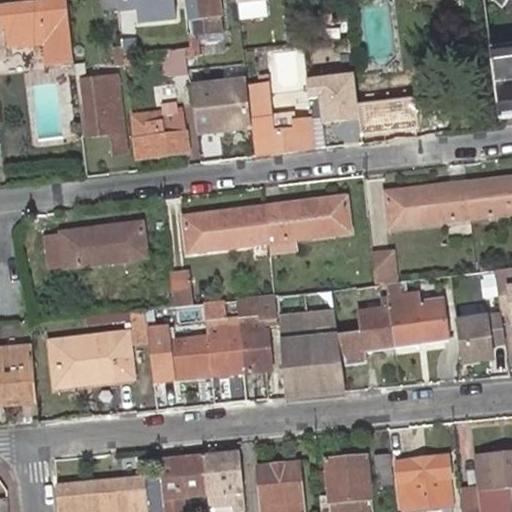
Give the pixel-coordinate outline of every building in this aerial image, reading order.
[(8,44),(47,39),(42,0),(27,0),(0,3),(0,61),(10,61),(8,44)] [(138,0),(118,0),(119,5),(120,11),(139,9),(138,0)] [(177,0),(138,0),(141,28),(180,24),(177,0)] [(219,0),(197,0),(199,17),(188,18),(190,50),(191,58),(203,57),(201,34),(221,30),(219,15),(222,15),(219,0)] [(262,0),(231,0),(232,8),(263,5),(262,0)] [(123,39),(124,46),(125,55),(132,55),(131,45),(130,37),(123,39)] [(511,42),(491,45),(500,118),(511,116),(511,42)] [(125,55),(124,46),(115,47),(118,67),(126,66),(125,55)] [(125,55),(126,66),(133,65),(132,55),(125,55)] [(85,63),(75,65),(84,137),(108,135),(111,154),(126,152),(118,78),(87,82),(85,63)] [(355,74),(307,78),(309,99),(321,98),(324,124),(360,121),(358,107),(355,74)] [(193,84),(197,130),(214,128),(215,133),(253,128),(252,120),(250,98),(248,85),(247,77),(193,84)] [(269,83),(248,85),(250,98),(252,120),(254,120),(258,155),(314,148),(311,119),(295,121),(297,129),(275,132),(274,124),(273,114),(269,83)] [(417,99),(358,107),(360,121),(363,143),(421,135),(417,99)] [(135,141),(136,159),(187,153),(182,110),(160,113),(161,123),(147,124),(146,115),(132,117),(135,141)] [(295,121),(294,111),(273,114),(274,124),(275,132),(297,129),(295,121)] [(161,123),(160,113),(146,115),(147,124),(161,123)] [(511,180),(463,186),(467,223),(511,217),(511,180)] [(467,223),(463,186),(382,196),(387,232),(467,223)] [(344,202),(263,211),(267,248),(273,247),(296,244),(348,237),(344,202)] [(267,248),(263,211),(181,221),(185,258),(267,248)] [(138,227),(57,236),(58,239),(41,241),(44,273),(63,270),(62,273),(143,263),(138,227)] [(296,244),(273,247),(274,256),(297,253),(296,244)] [(511,288),(506,290),(506,285),(505,281),(509,281),(511,280),(511,279),(511,271),(497,272),(500,293),(500,296),(507,295),(511,325),(511,324),(511,288)] [(187,280),(167,281),(170,308),(189,306),(187,280)] [(389,295),(390,303),(391,311),(422,306),(420,290),(389,295)] [(273,298),(256,299),(258,315),(259,324),(277,323),(274,298),(273,298)] [(208,320),(258,315),(256,299),(206,304),(208,320)] [(391,311),(390,303),(358,307),(360,328),(339,331),(343,367),(367,364),(366,353),(396,349),(391,311)] [(391,311),(396,349),(450,345),(445,305),(422,306),(391,311)] [(337,307),(278,313),(286,396),(346,390),(343,367),(339,331),(337,307)] [(149,310),(135,312),(139,344),(153,342),(149,310)] [(502,310),(457,316),(463,364),(496,360),(494,345),(506,343),(502,310)] [(206,338),(210,376),(271,370),(268,333),(249,334),(248,326),(239,326),(240,335),(208,338),(206,338)] [(240,335),(239,326),(208,329),(208,338),(240,335)] [(93,378),(93,383),(134,379),(130,333),(56,340),(61,381),(81,379),(93,378)] [(173,379),(210,376),(206,338),(173,341),(169,341),(170,345),(171,357),(173,379)] [(0,398),(20,397),(21,402),(39,401),(33,345),(0,349),(0,398)] [(162,358),(171,357),(170,345),(160,346),(162,358)] [(507,489),(511,488),(511,451),(477,454),(480,489),(480,491),(507,489)] [(239,452),(205,455),(208,495),(231,493),(243,492),(239,452)] [(377,480),(393,479),(391,453),(374,455),(377,480)] [(205,455),(160,459),(164,511),(181,511),(180,498),(208,495),(205,455)] [(320,496),(321,511),(370,511),(366,456),(326,459),(330,494),(320,496)] [(446,458),(397,463),(401,499),(450,495),(446,458)] [(259,467),(262,511),(304,511),(300,463),(259,467)] [(157,511),(155,478),(58,486),(60,511),(157,511)] [(480,489),(464,490),(465,506),(481,504),(481,511),(509,511),(507,489),(480,491),(480,489)] [(231,493),(208,495),(209,511),(213,511),(245,509),(243,492),(231,493)] [(0,511),(11,511),(10,496),(0,496),(0,511)]
